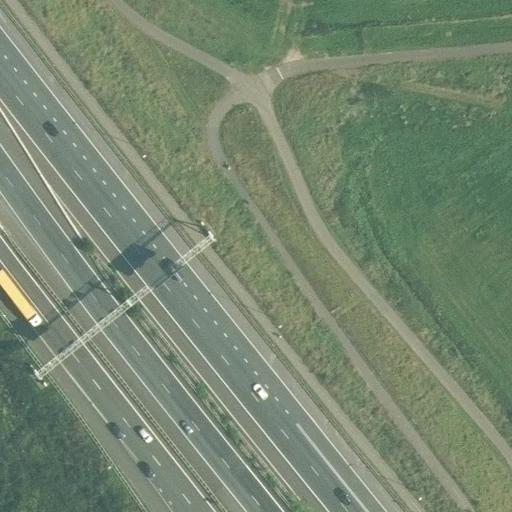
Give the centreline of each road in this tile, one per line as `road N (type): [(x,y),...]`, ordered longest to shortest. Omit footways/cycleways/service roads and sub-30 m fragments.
road 1 (motorway): [(340,511),(0,86)]
road 2 (unclassified): [(511,460),(330,245),(307,208),(260,81)]
road 3 (motorway): [(0,179),(265,511)]
road 4 (motorway): [(0,259),(197,511)]
road 5 (unclassified): [(111,0),(216,68),(260,81)]
